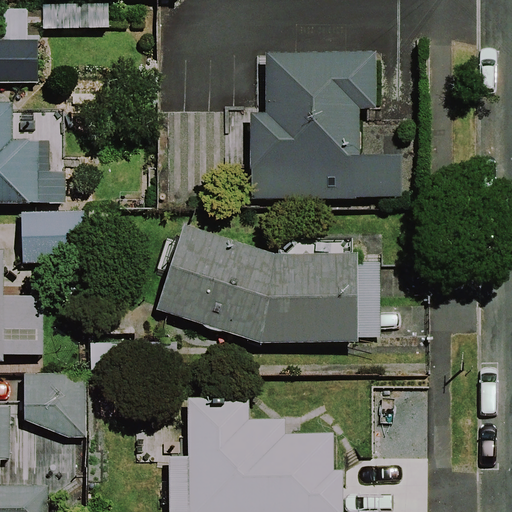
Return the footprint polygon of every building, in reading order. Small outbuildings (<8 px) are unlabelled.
[(0,86),(38,87),(39,44),(0,43),(0,86)] [(401,204),(402,163),(361,163),(361,118),(376,118),(376,61),(265,60),(265,119),(250,119),(249,203),(401,204)] [(0,209),(38,209),(38,179),(47,179),(47,146),(12,146),(12,110),(0,109),(0,209)] [(22,217),(22,267),(84,266),(84,217),(22,217)] [(276,261),(184,231),(156,316),(261,351),(357,351),(358,261),(276,261)] [(4,302),(3,256),(0,256),(0,368),(4,368),(4,361),(42,361),(42,302),(4,302)] [(120,347),(87,349),(88,379),(122,377),(120,347)] [(86,377),(24,378),(25,425),(68,442),(87,442),(86,377)] [(334,479),(333,442),(286,443),(286,426),(249,427),(249,404),(188,405),(189,462),(171,463),(171,511),(342,511),(342,479),(334,479)] [(0,511),(48,511),(48,491),(0,491),(0,464),(10,465),(10,414),(0,413),(0,511)]
